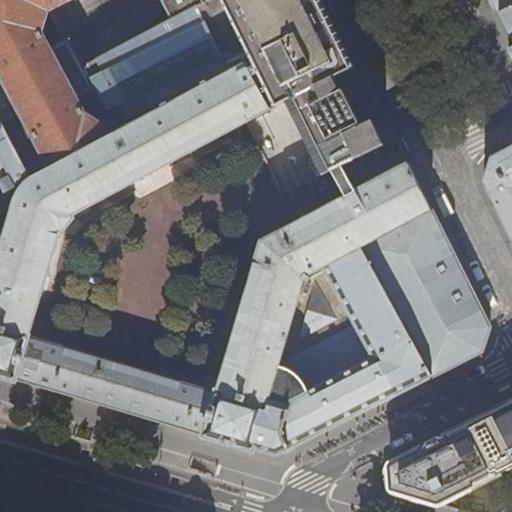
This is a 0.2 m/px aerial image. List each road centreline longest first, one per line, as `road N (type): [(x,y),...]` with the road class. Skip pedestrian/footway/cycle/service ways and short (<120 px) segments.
road 1 (residential): [(303,511),(326,467),(511,368)]
road 2 (primary): [(0,457),(190,511)]
road 3 (residential): [(437,156),(358,0)]
road 4 (residential): [(511,308),(437,156)]
road 5 (residential): [(456,0),(511,110)]
